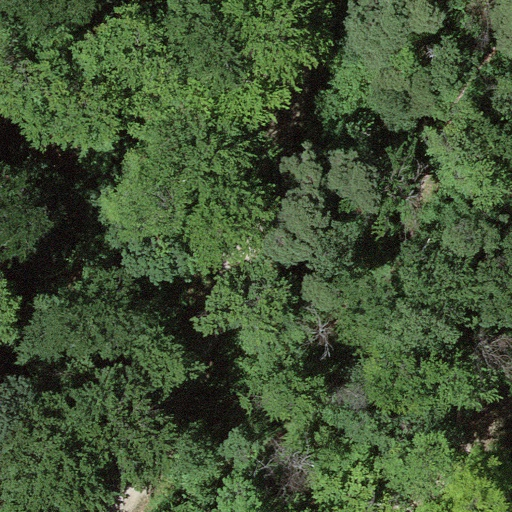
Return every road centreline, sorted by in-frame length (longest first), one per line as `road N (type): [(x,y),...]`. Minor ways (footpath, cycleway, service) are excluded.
road 1 (track): [(111,511),(233,266),(284,122),(311,0)]
road 2 (track): [(393,511),(511,412)]
